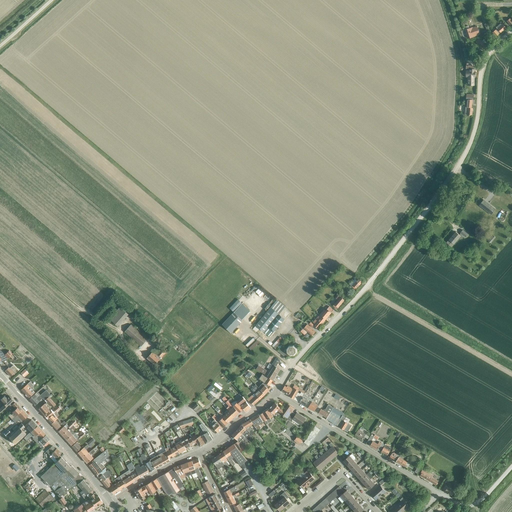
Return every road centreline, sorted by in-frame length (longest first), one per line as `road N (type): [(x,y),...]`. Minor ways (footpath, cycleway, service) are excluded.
road 1 (unclassified): [(376,274),(468,146),(484,60),(511,29)]
road 2 (residential): [(439,493),(274,392)]
road 3 (secondary): [(111,503),(0,374)]
road 4 (residential): [(274,392),(376,274)]
